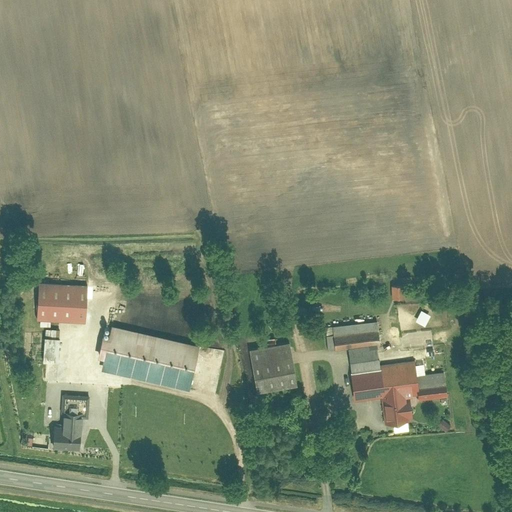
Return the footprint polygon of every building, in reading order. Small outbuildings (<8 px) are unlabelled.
[(86,284),(38,282),(36,319),(84,321),(86,284)] [(391,285),(392,298),(404,297),(403,284),(391,285)] [(331,326),(333,336),(377,330),(375,319),(331,326)] [(198,344),(111,324),(108,336),(102,334),(96,356),(104,358),(101,369),(188,389),(198,344)] [(45,328),(44,336),(58,337),(59,329),(45,328)] [(335,348),(347,346),(376,342),(378,341),(377,330),(333,336),(335,348)] [(44,336),(33,335),(31,360),(57,361),(58,337),(44,336)] [(423,335),(414,336),(415,346),(424,345),(423,335)] [(296,383),(287,341),(248,349),(257,391),(296,383)] [(347,346),(351,373),(380,368),(379,364),(376,342),(347,346)] [(351,373),(354,399),(381,395),(385,423),(393,421),(407,420),(408,419),(408,416),(411,416),(408,394),(416,393),(416,390),(417,389),(415,375),(414,364),(413,359),(379,364),(380,368),(351,373)] [(422,363),(414,364),(415,375),(424,373),(422,363)] [(424,373),(415,375),(417,389),(445,386),(443,371),(424,373)] [(416,393),(417,399),(440,396),(446,395),(445,386),(417,389),(416,390),(416,393)] [(63,394),(63,411),(81,412),(81,416),(87,416),(88,395),(63,394)] [(63,411),(62,427),(79,428),(81,428),(81,416),(81,412),(63,411)] [(442,418),(437,425),(445,430),(450,424),(442,418)] [(394,431),(408,429),(407,420),(393,421),(394,431)] [(62,427),(53,426),(52,447),(78,448),(79,428),(62,427)]
